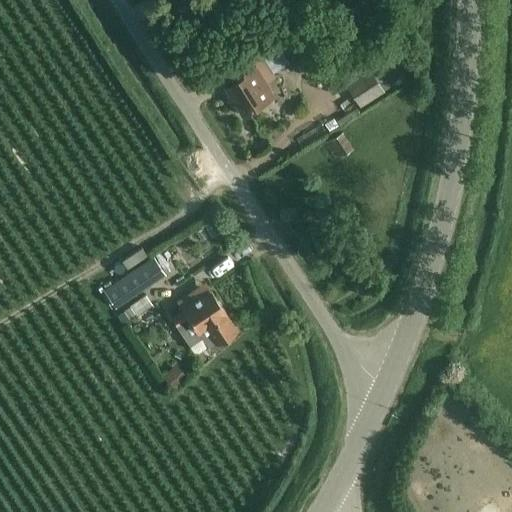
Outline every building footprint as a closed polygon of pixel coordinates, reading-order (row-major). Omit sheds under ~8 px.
[(209,0),(184,0),(182,2),(195,22),(215,8),(209,0)] [(199,23),(174,38),(181,48),(205,33),(199,23)] [(224,88),(242,115),(263,102),(262,102),(274,95),(255,65),(242,73),(244,76),(224,88)] [(370,70),(346,85),(360,106),(383,91),(370,70)] [(341,132),(324,142),(331,152),(335,150),(347,142),(341,132)] [(120,260),(126,269),(146,255),(141,247),(120,260)] [(115,307),(165,274),(153,256),(103,290),(115,307)] [(362,295),(375,287),(366,274),(354,282),(362,295)] [(237,330),(225,313),(226,313),(203,279),(175,300),(183,310),(172,318),(193,350),(198,351),(207,345),(210,348),(237,330)] [(123,326),(127,324),(131,322),(129,319),(123,310),(116,315),(123,326)] [(177,364),(163,376),(176,389),(189,377),(177,364)]
